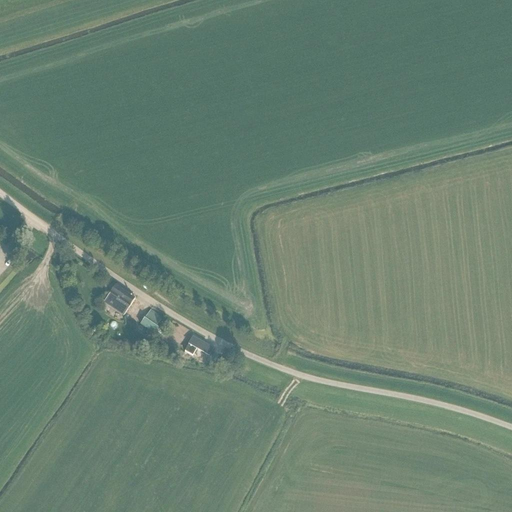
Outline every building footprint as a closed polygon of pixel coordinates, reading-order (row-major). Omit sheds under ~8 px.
[(135,299),(115,286),(104,303),(123,316),(135,299)] [(154,335),(158,329),(155,327),(161,318),(150,311),(140,325),(154,335)] [(162,324),(158,329),(164,333),(167,328),(162,324)] [(193,338),(185,352),(193,357),(196,350),(209,357),(213,350),(214,349),(193,337),(192,338),(193,338)] [(210,358),(216,361),(221,352),(215,349),(210,358)]
